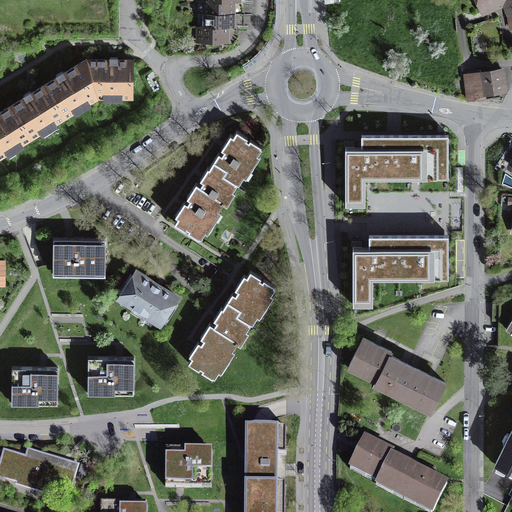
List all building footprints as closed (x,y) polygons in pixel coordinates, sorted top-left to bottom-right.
[(232,2),(211,2),(206,1),(206,14),(232,14),(232,2)] [(232,27),(232,14),(206,14),(206,26),(226,26),(232,27)] [(226,26),(206,26),(199,26),(199,42),(226,42),(226,26)] [(65,116),(97,97),(86,59),(61,74),(45,84),(65,116)] [(86,59),(97,97),(133,97),(133,59),(112,59),(86,59)] [(468,100),(486,97),(486,98),(499,96),(499,95),(498,90),(502,89),(501,80),(505,80),(503,70),(465,76),(468,100)] [(31,137),(65,116),(45,84),(28,94),(11,105),(31,137)] [(0,156),(31,137),(11,105),(0,111),(0,156)] [(210,168),(234,183),(235,182),(236,183),(247,166),(252,169),(254,165),(249,163),(260,145),(237,131),(234,136),(231,134),(222,148),(225,150),(223,152),(222,154),(219,153),(210,168)] [(427,171),(448,171),(448,134),(362,134),(362,147),(427,147),(427,171)] [(427,147),(362,147),(345,147),(345,198),(362,198),(362,175),(371,175),(371,176),(373,176),(373,171),(410,171),(410,176),(422,176),(422,171),(427,171),(427,147)] [(192,189),(218,206),(221,201),(227,205),(229,201),(225,198),(234,183),(210,168),(208,167),(201,179),(204,180),(202,183),(201,185),(196,182),(192,189)] [(212,216),(218,206),(192,189),(188,196),(190,198),(189,200),(188,202),(185,201),(176,215),(179,216),(175,222),(185,228),(186,226),(190,228),(188,230),(199,237),(210,220),(214,222),(216,219),(212,216)] [(428,234),(372,234),(369,234),(369,247),(435,247),(435,271),(448,271),(448,234),(428,234)] [(53,237),(53,275),(105,275),(106,238),(53,237)] [(435,247),(369,247),(353,247),(353,298),(370,298),(370,275),(379,275),(379,276),(380,276),(380,271),(435,271),(435,247)] [(178,297),(136,271),(119,297),(161,323),(178,297)] [(247,276),(244,274),(236,288),(238,290),(237,292),(236,294),(233,293),(223,308),(248,324),(249,322),(250,323),(261,306),(266,309),(268,306),(263,303),(274,285),(251,271),(247,276)] [(248,324),(223,308),(222,307),(214,319),(217,321),(216,323),(214,325),(210,323),(206,329),(232,346),(235,341),(240,345),(243,341),(238,339),(248,324)] [(232,346),(206,329),(201,336),(204,338),(203,341),(201,343),(198,341),(190,355),(192,357),(189,362),(199,368),(200,366),(203,368),(202,370),(213,377),(223,360),(228,363),(230,359),(226,357),(232,346)] [(348,364),(378,379),(390,355),(391,351),(362,337),(348,364)] [(390,355),(378,379),(376,382),(403,395),(417,368),(410,365),(390,355)] [(134,357),(88,356),(88,393),(134,394),(134,357)] [(58,367),(12,366),(11,403),(58,404),(58,367)] [(445,382),(417,368),(403,395),(432,409),(445,382)] [(259,427),(250,427),(249,503),(285,503),(286,484),(269,484),(269,469),(270,454),(286,455),(286,428),(259,427)] [(511,430),(496,462),(511,470),(511,430)] [(395,454),(365,439),(358,452),(351,466),(376,478),(375,481),(391,490),(405,463),(394,457),(395,454)] [(212,450),(166,449),(165,487),(180,487),(211,487),(212,450)] [(25,458),(5,452),(0,467),(0,476),(18,482),(17,484),(47,493),(50,482),(70,488),(78,464),(56,457),(55,462),(46,460),(46,461),(35,458),(36,456),(26,454),(25,458)] [(405,463),(391,490),(433,510),(447,484),(423,472),(405,463)] [(88,468),(82,466),(78,478),(84,480),(88,468)] [(285,511),(285,503),(249,503),(249,511),(285,511)]
